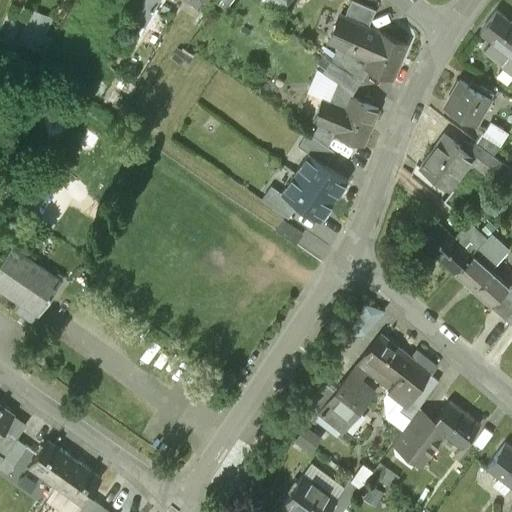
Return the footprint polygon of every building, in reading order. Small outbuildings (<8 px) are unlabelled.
[(156,0),(142,0),(141,3),(151,9),(156,0)] [(374,8),(354,0),(349,0),(343,16),(367,26),(374,8)] [(45,47),(51,32),(45,29),(53,11),(30,1),(16,35),(45,47)] [(511,22),(494,10),(479,30),(497,44),(494,48),(509,60),(504,67),(511,72),(511,22)] [(343,16),(339,15),(329,40),(339,44),(340,42),(347,46),(345,52),(365,61),(363,66),(367,68),(391,78),(406,42),(367,26),(343,16)] [(365,61),(345,52),(347,46),(340,42),(339,44),(332,58),(361,80),(367,68),(363,66),(365,61)] [(361,80),(330,61),(323,74),(339,83),(354,92),(361,80)] [(479,88),(459,77),(444,105),(475,122),(492,91),(481,85),(479,88)] [(339,83),(330,101),(322,98),(313,119),(337,129),(336,133),(363,145),(378,108),(351,97),(354,92),(339,83)] [(18,105),(2,104),(0,128),(0,137),(15,139),(18,105)] [(334,151),(308,133),(299,146),(309,153),(326,164),(334,151)] [(467,150),(443,133),(419,165),(435,177),(438,172),(453,183),(473,155),(467,150)] [(500,145),(484,133),(476,142),(494,155),(500,145)] [(494,155),(476,142),(467,150),(473,155),(487,165),(494,155)] [(326,164),(309,153),(296,172),(335,199),(348,179),(326,164)] [(335,199),(296,172),(283,192),(282,192),(299,203),(321,219),(335,199)] [(283,192),(273,185),(264,198),(290,217),(299,203),(282,192),(283,192)] [(484,233),(483,235),(488,240),(494,233),(501,225),(496,220),(484,233)] [(304,234),(284,221),(277,230),(297,244),(304,234)] [(459,240),(438,221),(421,241),(457,274),(488,240),(483,235),(484,233),(473,224),(459,240)] [(488,240),(457,274),(493,306),(511,285),(493,268),(511,248),(494,233),(488,240)] [(15,238),(0,258),(0,277),(21,293),(16,299),(40,317),(44,311),(38,306),(62,273),(15,238)] [(511,285),(493,306),(511,322),(511,285)] [(350,323),(368,329),(377,304),(358,298),(350,323)] [(413,356),(382,334),(363,358),(372,364),(367,371),(406,401),(407,401),(429,371),(430,372),(436,365),(417,350),(413,356)] [(429,371),(407,401),(406,401),(400,409),(411,418),(418,408),(440,380),(430,372),(429,371)] [(368,387),(350,373),(338,388),(348,396),(343,403),(351,409),(368,387)] [(0,421),(12,405),(11,404),(10,405),(0,397),(0,421)] [(435,420),(418,408),(411,418),(393,441),(424,465),(446,435),(463,448),(481,424),(450,400),(435,420)] [(301,420),(290,437),(307,448),(318,431),(301,420)] [(6,421),(0,429),(0,443),(4,446),(16,429),(6,421)] [(486,427),(475,442),(483,447),(494,432),(486,427)] [(16,429),(4,446),(14,454),(27,436),(16,429)] [(47,429),(28,456),(29,457),(32,452),(44,461),(41,465),(55,475),(74,449),(47,429)] [(511,448),(505,443),(487,467),(511,486),(511,448)] [(74,449),(55,475),(69,485),(72,481),(83,489),(81,493),(81,494),(68,511),(85,511),(83,510),(96,493),(87,487),(101,468),(74,449)] [(322,511),(333,497),(300,474),(280,502),(293,511),(322,511)] [(338,511),(359,483),(349,477),(327,507),(333,511),(338,511)] [(476,482),(459,502),(469,510),(486,490),(476,482)] [(96,493),(83,510),(85,511),(97,511),(106,500),(96,493)] [(266,494),(257,511),(269,511),(276,499),(266,494)] [(106,500),(97,511),(112,511),(116,507),(106,500)]
